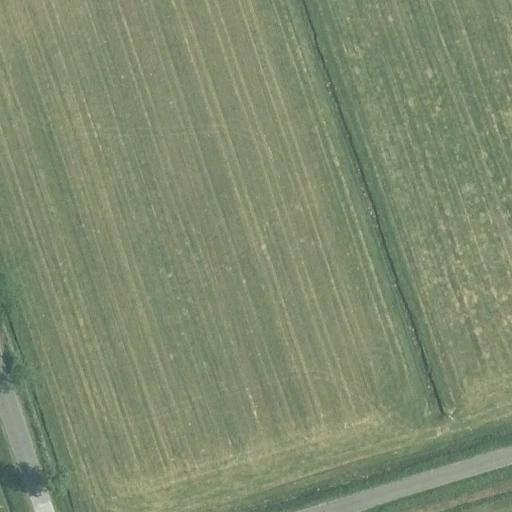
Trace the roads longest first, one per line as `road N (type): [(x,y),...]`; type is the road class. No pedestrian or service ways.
road 1 (unclassified): [(511,457),(330,511)]
road 2 (tertiary): [(44,511),(0,380)]
